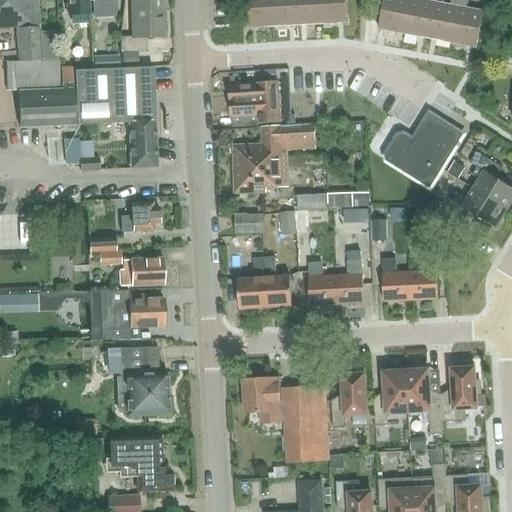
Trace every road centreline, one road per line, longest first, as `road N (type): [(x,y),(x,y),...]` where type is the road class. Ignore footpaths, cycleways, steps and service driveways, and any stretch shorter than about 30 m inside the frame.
road 1 (residential): [(500,331),(212,348)]
road 2 (tertiary): [(212,348),(193,63)]
road 3 (residential): [(509,511),(500,331)]
road 4 (tertiary): [(221,511),(212,348)]
road 5 (residential): [(327,54),(193,63)]
road 6 (residential): [(511,139),(409,75)]
